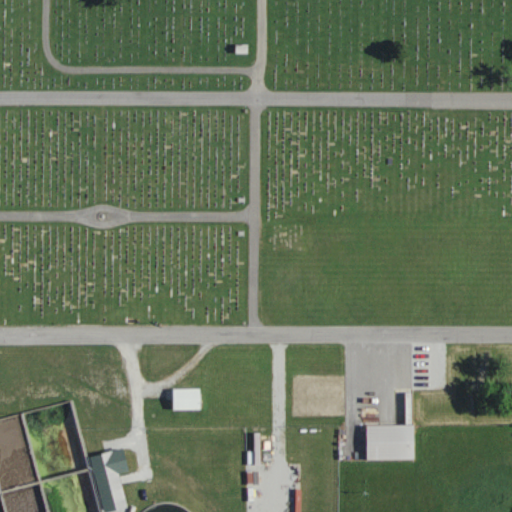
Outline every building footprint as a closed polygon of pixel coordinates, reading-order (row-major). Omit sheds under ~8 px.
[(236,54),(248,54),(248,46),(236,46),(236,54)] [(491,372),(478,372),(478,390),(491,390),(491,372)] [(173,389),(173,409),(201,409),(201,389),(173,389)] [(0,420),(0,482),(33,475),(28,451),(38,449),(36,443),(25,445),(19,416),(0,420)] [(415,424),(368,424),(368,459),(415,459),(415,424)]
